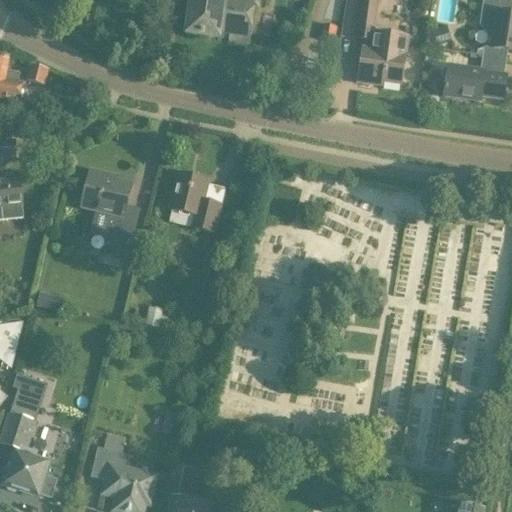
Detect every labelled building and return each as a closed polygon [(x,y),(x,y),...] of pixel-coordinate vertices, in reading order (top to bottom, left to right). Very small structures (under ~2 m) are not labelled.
[(190,0),(185,36),(219,41),(220,34),(231,35),(230,42),(248,44),(254,0),(190,0)] [(377,0),(361,0),(356,40),(372,42),(377,0)] [(483,49),(482,60),(504,64),(506,52),(511,53),(511,3),(488,0),(483,4),(480,27),(484,33),(492,34),(490,49),(483,49)] [(371,54),(363,53),(358,83),(383,87),(383,83),(399,85),(406,39),(374,34),(371,54)] [(0,58),(0,100),(18,103),(21,85),(17,85),(18,76),(6,74),(8,60),(0,58)] [(504,64),(482,60),(480,73),(448,69),(443,99),(478,104),(479,97),(503,101),(506,76),(502,75),(504,64)] [(48,71),(30,66),(26,83),(44,88),(48,71)] [(16,142),(0,141),(0,158),(15,158),(16,142)] [(96,213),(91,234),(131,243),(139,211),(126,208),(131,185),(107,180),(108,176),(90,172),(80,209),(96,213)] [(203,204),(208,183),(177,176),(169,211),(194,217),(192,229),(214,235),(220,208),(203,204)] [(0,223),(22,221),(21,208),(22,208),(20,181),(0,183),(0,223)] [(303,290),(320,293),(326,269),(308,266),(303,290)] [(22,325),(0,328),(0,362),(11,372),(22,325)] [(36,423),(9,414),(5,428),(4,427),(0,439),(0,445),(15,450),(3,487),(8,488),(8,491),(14,493),(16,491),(37,498),(38,495),(50,499),(56,483),(43,478),(48,465),(35,461),(37,455),(27,451),(36,423)] [(115,499),(112,511),(143,511),(145,506),(149,507),(156,477),(128,471),(130,457),(122,455),(126,440),(106,435),(103,451),(97,449),(90,479),(105,482),(102,496),(115,499)] [(217,478),(184,471),(176,501),(171,499),(168,511),(218,511),(219,511),(211,509),(217,478)]
